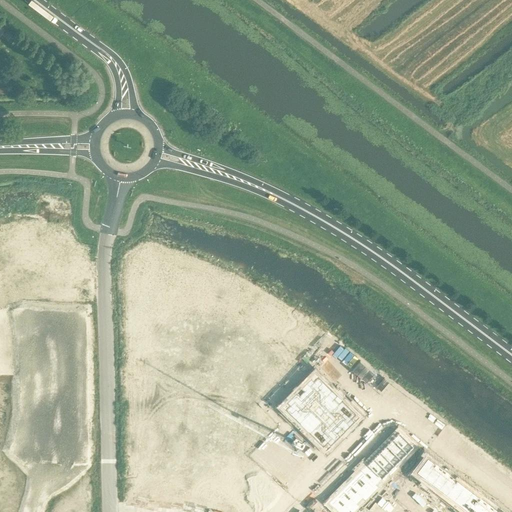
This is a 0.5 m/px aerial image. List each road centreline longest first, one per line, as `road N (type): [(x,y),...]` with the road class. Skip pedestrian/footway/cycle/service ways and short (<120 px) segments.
road 1 (residential): [(140,511),(143,283),(154,265),(225,287),(284,324),(385,410)]
road 2 (primary): [(511,355),(359,242),(207,169)]
road 3 (residential): [(385,410),(511,503)]
road 4 (residential): [(279,511),(385,410)]
